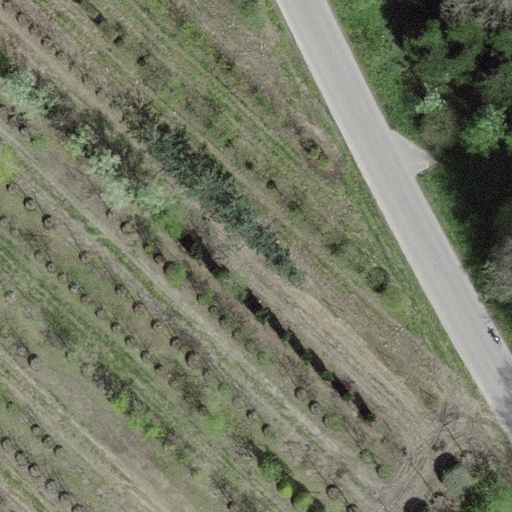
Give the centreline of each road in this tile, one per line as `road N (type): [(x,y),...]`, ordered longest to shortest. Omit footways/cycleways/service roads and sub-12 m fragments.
road 1 (tertiary): [(511,448),(280,0)]
road 2 (track): [(400,511),(483,399)]
